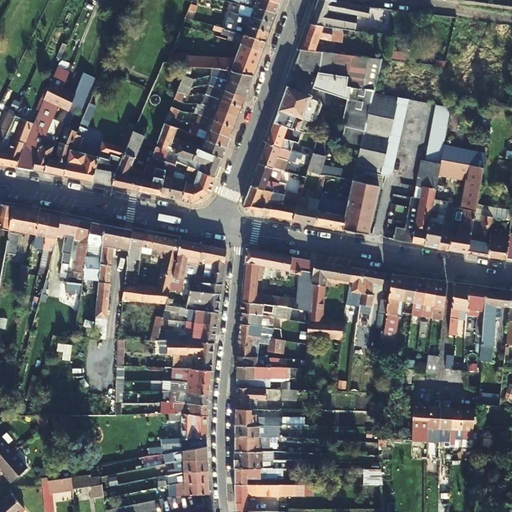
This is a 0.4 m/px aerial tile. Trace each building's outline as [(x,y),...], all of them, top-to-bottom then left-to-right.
[(240,0),(246,1),(245,5),(252,7),(275,13),(278,3),(266,0),(240,0)] [(317,0),(309,23),(334,27),(353,31),(356,14),(363,15),(365,5),(335,0),(332,0),(317,0)] [(228,11),(234,13),(236,3),(230,2),(228,11)] [(252,7),(245,5),(241,14),(249,16),(252,7)] [(275,13),(252,7),(249,16),(271,23),(275,13)] [(234,13),(228,11),(225,19),(232,21),(234,13)] [(232,21),(245,25),(249,16),(241,14),(234,13),(232,21)] [(249,16),(245,25),(268,33),(271,23),(249,16)] [(268,33),(245,25),(232,21),(225,19),(223,19),(221,27),(227,29),(235,31),(242,33),(264,41),(268,33)] [(334,27),(309,23),(299,49),(312,51),(318,36),(329,40),(334,27)] [(242,33),(235,31),(232,40),(239,42),(242,33)] [(264,41),(242,33),(239,42),(261,51),(264,41)] [(239,42),(236,50),(234,56),(208,54),(185,54),(186,52),(169,50),(165,62),(185,66),(192,66),(217,67),(227,68),(230,69),(252,74),(261,51),(239,42)] [(292,69),(318,72),(332,73),(334,53),(312,51),(299,49),(292,69)] [(332,73),(318,72),(313,88),(346,98),(340,125),(344,126),(341,140),(359,144),(371,91),(380,58),(356,56),(352,75),(332,73)] [(182,73),(187,76),(192,66),(185,66),(182,73)] [(227,68),(217,67),(214,74),(226,78),(230,69),(227,68)] [(39,107),(14,166),(32,170),(41,140),(45,132),(57,105),(64,89),(62,87),(68,73),(56,68),(39,107)] [(252,74),(230,69),(226,78),(247,86),(252,74)] [(192,78),(187,76),(182,73),(180,77),(184,79),(183,81),(190,83),(192,78)] [(211,84),(222,89),(226,78),(214,74),(211,84)] [(247,86),(226,78),(222,89),(244,96),(247,86)] [(79,79),(73,93),(69,104),(80,109),(90,84),(79,79)] [(207,94),(218,99),(222,89),(211,84),(207,94)] [(310,118),(311,118),(314,117),(318,103),(316,100),(309,98),(310,95),(286,86),(273,122),(274,123),(297,131),(297,129),(302,115),(310,118)] [(67,110),(69,104),(73,93),(64,89),(57,105),(67,110)] [(222,89),(218,99),(240,107),(244,96),(222,89)] [(408,99),(371,91),(359,144),(353,168),(384,175),(391,171),(408,99)] [(203,104),(215,109),(218,99),(207,94),(203,104)] [(169,105),(179,108),(180,108),(183,101),(172,98),(169,105)] [(218,99),(215,109),(236,117),(240,107),(218,99)] [(77,126),(83,129),(94,104),(88,101),(77,126)] [(236,117),(215,109),(203,104),(198,102),(197,102),(193,112),(200,114),(232,127),(236,117)] [(39,107),(29,103),(22,119),(20,119),(11,141),(2,137),(1,141),(0,143),(0,163),(14,166),(39,107)] [(166,114),(174,117),(179,108),(169,105),(166,114)] [(450,109),(435,105),(424,161),(420,160),(415,186),(413,198),(410,198),(404,230),(395,228),(393,239),(423,245),(428,220),(429,212),(432,198),(437,174),(439,160),(442,145),(450,109)] [(166,114),(163,122),(171,125),(174,117),(166,114)] [(232,127),(200,114),(196,125),(228,137),(232,127)] [(307,131),(311,118),(310,118),(302,115),(297,129),(307,131)] [(0,143),(1,141),(2,137),(8,124),(0,120),(0,143)] [(42,172),(47,159),(62,122),(58,120),(52,136),(45,132),(41,140),(32,170),(42,172)] [(150,155),(165,160),(167,162),(171,151),(167,149),(174,127),(171,125),(163,122),(150,155)] [(266,143),(289,150),(292,140),(283,137),(284,132),(315,140),(317,134),(307,131),(297,129),(297,131),(274,123),(273,122),(265,143),(266,143)] [(121,158),(135,126),(128,123),(118,146),(102,142),(99,151),(110,155),(121,158)] [(188,132),(203,138),(225,147),(228,137),(196,125),(191,123),(188,132)] [(141,179),(141,178),(127,174),(131,165),(134,157),(133,157),(142,136),(143,136),(145,129),(135,125),(135,126),(121,158),(110,185),(136,191),(141,179)] [(91,181),(96,157),(77,152),(86,130),(83,129),(77,126),(75,131),(68,148),(62,175),(73,177),(91,181)] [(68,148),(75,131),(65,127),(58,142),(53,160),(47,159),(42,172),(62,175),(68,148)] [(173,153),(176,154),(198,163),(199,162),(204,164),(201,171),(213,177),(225,147),(203,138),(199,149),(178,141),(173,153)] [(259,163),(272,167),(276,156),(294,162),(296,157),(309,160),(311,156),(309,156),(297,152),(289,150),(266,143),(265,143),(257,163),(259,163)] [(469,229),(472,214),(478,184),(484,154),(442,145),(439,160),(468,166),(464,179),(458,208),(461,209),(458,224),(457,224),(454,235),(451,234),(439,232),(436,248),(465,253),(465,251),(467,238),(469,229)] [(311,156),(312,151),(298,147),(297,152),(309,156),(311,156)] [(312,151),(311,156),(309,160),(308,165),(307,167),(320,171),(322,164),(319,163),(322,153),(312,150),(312,151)] [(108,160),(110,155),(99,151),(97,151),(96,157),(108,160)] [(198,163),(176,154),(174,160),(186,164),(193,167),(197,169),(201,171),(204,164),(199,162),(198,163)] [(121,158),(110,155),(108,160),(96,157),(91,181),(110,185),(121,158)] [(150,155),(146,165),(154,167),(151,177),(151,182),(141,179),(136,191),(158,195),(162,175),(165,160),(150,155)] [(174,160),(173,164),(185,168),(186,164),(174,160)] [(437,174),(464,179),(468,166),(439,160),(437,174)] [(257,163),(249,185),(272,191),(282,193),(284,189),(279,188),(280,183),(267,179),(270,171),(283,174),(284,171),(272,167),(259,163),(257,163)] [(307,168),(307,167),(308,165),(301,163),(298,174),(303,176),(304,176),(307,168)] [(352,173),(322,164),(320,171),(351,179),(352,173)] [(127,174),(141,178),(142,175),(144,170),(131,165),(127,174)] [(197,169),(191,184),(196,186),(201,171),(197,169)] [(183,172),(172,170),(170,177),(181,180),(183,172)] [(213,177),(201,171),(196,186),(191,184),(183,181),(179,200),(191,203),(207,193),(213,177)] [(162,175),(158,195),(166,197),(170,177),(162,175)] [(166,197),(179,200),(183,181),(183,180),(181,180),(170,177),(166,197)] [(352,179),(344,214),(340,229),(368,234),(379,185),(352,179)] [(491,217),(500,218),(509,219),(510,219),(511,213),(490,211),(490,216),(481,215),(486,185),(478,184),(472,214),(481,216),(478,231),(477,240),(467,238),(465,251),(465,253),(487,256),(487,255),(489,233),(491,217)] [(245,212),(268,217),(271,202),(268,201),(272,191),(249,185),(241,208),(245,212)] [(284,194),(281,204),(294,206),(296,206),(298,198),(284,194)] [(291,219),(291,220),(313,224),(316,209),(318,200),(299,196),(298,198),(296,206),(294,206),(291,219)] [(429,212),(435,212),(438,199),(432,198),(429,212)] [(294,206),(281,204),(271,202),(268,217),(291,220),(291,219),(294,206)] [(0,228),(8,230),(12,208),(12,207),(0,204),(0,228)] [(12,208),(8,230),(4,253),(14,255),(19,231),(34,234),(38,213),(38,212),(12,207),(12,208)] [(461,209),(458,208),(455,222),(453,222),(451,234),(454,235),(457,224),(458,224),(461,209)] [(313,224),(325,227),(329,212),(316,209),(313,224)] [(38,213),(34,234),(35,234),(33,248),(42,250),(49,216),(49,214),(38,212),(38,213)] [(340,229),(344,214),(329,212),(325,227),(340,229)] [(443,214),(435,212),(429,212),(428,220),(441,223),(443,214)] [(54,243),(55,238),(59,218),(59,216),(49,214),(49,216),(42,250),(38,266),(45,267),(50,243),(54,243)] [(59,218),(55,238),(63,240),(60,264),(61,264),(60,274),(62,275),(65,275),(67,265),(69,265),(73,241),(75,227),(77,227),(78,221),(78,220),(59,216),(59,218)] [(507,248),(508,233),(510,219),(509,219),(500,218),(498,234),(489,233),(487,255),(487,256),(505,259),(506,258),(507,248)] [(75,227),(73,241),(77,242),(71,282),(81,283),(81,280),(90,224),(91,223),(78,220),(78,221),(77,227),(75,227)] [(423,245),(436,248),(439,232),(441,223),(428,220),(423,245)] [(81,280),(97,282),(102,226),(102,225),(91,223),(90,224),(81,280)] [(94,319),(106,320),(113,248),(127,251),(130,232),(130,231),(102,225),(102,226),(97,282),(94,319)] [(477,240),(478,231),(469,229),(467,238),(477,240)] [(139,260),(141,248),(143,235),(143,233),(130,231),(130,232),(127,251),(125,269),(132,269),(133,259),(139,260)] [(143,235),(141,248),(150,250),(150,254),(157,255),(157,257),(161,258),(155,287),(136,284),(136,286),(124,285),(123,284),(121,299),(158,303),(155,316),(161,317),(163,309),(165,304),(169,282),(178,242),(178,240),(143,233),(143,235)] [(178,242),(169,282),(178,283),(181,279),(180,278),(184,262),(196,265),(197,261),(200,246),(200,245),(178,240),(178,242)] [(200,246),(197,261),(205,263),(204,274),(193,274),(190,282),(206,283),(219,283),(221,283),(225,250),(200,245),(200,246)] [(239,301),(272,305),(278,306),(289,307),(306,310),(307,310),(309,283),(308,282),(311,262),(312,260),(245,249),(240,299),(239,301)] [(348,281),(350,267),(312,260),(311,262),(308,282),(309,283),(307,310),(307,322),(306,332),(305,337),(340,339),(340,338),(343,321),(323,319),(325,278),(348,281)] [(25,278),(28,266),(22,265),(19,276),(25,278)] [(359,292),(362,269),(350,267),(348,281),(345,303),(358,305),(358,304),(359,292)] [(361,293),(371,294),(379,296),(383,273),(375,271),(362,269),(362,271),(359,292),(361,293)] [(399,316),(402,301),(405,278),(406,277),(391,274),(391,276),(386,300),(384,313),(375,365),(377,365),(388,367),(396,316),(399,316)] [(124,277),(123,284),(124,285),(136,286),(136,284),(137,279),(124,277)] [(405,278),(402,301),(407,302),(405,314),(410,314),(415,280),(415,279),(406,277),(405,278)] [(44,279),(30,330),(37,332),(28,365),(34,367),(43,370),(53,336),(73,338),(81,283),(71,282),(62,280),(61,282),(44,279)] [(425,280),(415,279),(415,280),(410,314),(405,342),(409,342),(412,321),(419,322),(420,311),(425,282),(425,280)] [(426,317),(430,318),(435,283),(435,282),(426,281),(425,280),(425,282),(420,311),(426,312),(426,317)] [(431,318),(441,319),(441,318),(445,285),(445,284),(436,282),(435,282),(435,283),(430,318),(431,318)] [(219,283),(206,283),(205,292),(218,293),(220,293),(221,283),(219,283)] [(448,320),(446,334),(452,335),(453,319),(455,319),(456,309),(465,310),(465,309),(466,289),(466,288),(464,287),(452,285),(452,287),(448,320)] [(465,309),(483,311),(484,292),(485,290),(466,288),(466,289),(465,309)] [(218,293),(205,292),(189,290),(188,290),(186,301),(199,303),(198,310),(216,312),(217,313),(220,293),(218,293)] [(479,405),(497,407),(501,363),(488,361),(494,306),(508,307),(509,296),(510,294),(489,291),(485,290),(484,292),(483,311),(483,322),(482,327),(482,336),(478,390),(478,405),(479,405)] [(359,292),(358,304),(359,304),(368,306),(370,306),(371,294),(361,293),(359,292)] [(384,313),(386,300),(379,299),(377,312),(384,313)] [(239,312),(259,314),(260,310),(271,312),(272,305),(239,301),(239,312)] [(165,304),(163,309),(176,312),(176,314),(182,315),(184,309),(184,308),(166,304),(165,304)] [(368,319),(370,306),(368,306),(359,304),(358,304),(358,305),(356,316),(358,317),(367,318),(368,319)] [(289,307),(278,306),(276,317),(288,319),(289,307)] [(216,324),(217,313),(216,312),(198,310),(195,310),(193,321),(214,324),(216,324)] [(273,316),(259,314),(239,312),(239,314),(238,324),(270,328),(271,322),(293,326),(294,320),(288,319),(276,317),(273,316)] [(162,318),(161,317),(155,316),(152,326),(153,326),(164,329),(167,319),(162,318)] [(356,316),(356,322),(354,338),(354,339),(352,349),(354,349),(364,351),(368,319),(367,318),(358,317),(356,316)] [(214,324),(193,321),(192,332),(213,335),(214,335),(216,324),(214,324)] [(294,331),(270,328),(238,324),(238,335),(280,340),(280,336),(293,337),(294,331)] [(148,340),(161,340),(164,329),(153,326),(152,326),(149,338),(148,340)] [(105,336),(105,327),(96,327),(96,336),(105,336)] [(192,332),(192,341),(198,341),(212,343),(214,343),(214,335),(213,335),(192,332)] [(278,358),(280,340),(238,335),(236,356),(257,357),(259,342),(268,344),(267,357),(278,358)] [(171,366),(176,367),(178,354),(185,354),(185,352),(193,352),(193,356),(197,357),(195,369),(209,371),(211,371),(214,343),(212,343),(198,341),(192,341),(187,341),(177,340),(166,340),(165,364),(171,364),(171,366)] [(257,357),(267,357),(268,344),(259,342),(257,357)] [(421,370),(421,371),(431,372),(435,373),(437,355),(424,353),(423,353),(421,370)] [(237,366),(255,366),(256,363),(263,364),(264,362),(289,362),(289,358),(278,358),(267,357),(257,357),(236,356),(236,359),(236,366),(237,366)] [(209,371),(195,369),(176,367),(171,366),(154,366),(154,374),(170,375),(170,381),(176,381),(185,382),(208,385),(209,385),(211,371),(209,371)] [(269,366),(255,366),(237,366),(236,366),(235,378),(269,377),(286,377),(286,366),(269,366)] [(25,400),(33,402),(43,370),(34,367),(25,400)] [(430,379),(431,372),(421,371),(412,370),(412,378),(412,384),(430,385),(430,379)] [(235,378),(235,387),(264,388),(269,389),(269,377),(235,378)] [(208,385),(185,382),(184,393),(207,395),(208,396),(209,385),(208,385)] [(235,408),(247,409),(247,399),(264,399),(264,388),(235,387),(234,408),(235,408)] [(184,393),(175,391),(169,391),(164,391),(164,401),(206,406),(207,406),(208,396),(207,395),(184,393)] [(7,413),(16,415),(22,415),(25,404),(11,400),(7,413)] [(206,416),(207,406),(206,406),(164,401),(163,413),(166,413),(181,413),(205,415),(206,416)] [(427,436),(427,427),(428,407),(413,406),(411,420),(416,420),(416,426),(422,427),(422,436),(415,436),(415,441),(423,441),(427,441),(427,436)] [(428,407),(427,427),(433,427),(432,437),(427,436),(427,441),(436,442),(438,407),(428,407)] [(438,407),(436,442),(448,443),(450,408),(438,407)] [(258,425),(263,425),(263,417),(255,416),(255,413),(249,413),(250,409),(247,409),(235,408),(234,408),(233,424),(235,424),(258,425)] [(472,409),(450,408),(448,443),(448,446),(452,446),(452,438),(471,439),(472,409)] [(181,413),(166,413),(167,421),(179,421),(178,438),(146,440),(147,455),(164,452),(172,451),(205,447),(206,446),(206,416),(205,415),(181,413)] [(233,424),(233,437),(234,437),(257,436),(258,436),(258,425),(235,424),(233,424)] [(272,425),(272,435),(285,436),(285,425),(272,425)] [(285,436),(272,435),(271,450),(284,450),(285,436)] [(233,446),(233,451),(234,450),(257,450),(257,436),(234,437),(233,437),(233,446)] [(0,463),(11,454),(0,441),(0,463)] [(174,462),(178,461),(182,460),(205,459),(206,459),(206,446),(205,447),(172,451),(174,462)] [(284,450),(271,450),(257,450),(234,450),(233,451),(233,459),(234,459),(261,459),(282,459),(310,459),(310,453),(300,452),(284,450)] [(11,454),(0,463),(0,474),(1,474),(8,483),(24,469),(11,454)] [(142,467),(163,463),(162,459),(141,463),(142,467)] [(166,474),(182,471),(205,470),(207,470),(206,459),(205,459),(182,460),(178,461),(178,467),(166,469),(166,474)] [(301,468),(310,468),(310,463),(261,462),(261,459),(234,459),(233,459),(233,468),(234,468),(301,468)] [(40,477),(41,477),(48,477),(53,476),(51,466),(38,468),(40,477)] [(363,484),(382,484),(382,474),(388,474),(388,467),(362,468),(363,484)] [(233,468),(233,483),(235,483),(245,483),(245,476),(278,477),(279,484),(293,484),(301,484),(301,468),(233,468)] [(167,480),(167,485),(183,482),(206,481),(207,481),(207,470),(205,470),(182,471),(182,477),(167,480)] [(99,485),(98,479),(97,473),(70,476),(72,488),(88,486),(89,496),(101,494),(99,487),(99,485)] [(48,477),(41,477),(41,479),(42,487),(42,489),(42,491),(43,511),(53,511),(52,490),(72,488),(70,476),(49,479),(48,477)] [(168,497),(182,494),(206,493),(208,493),(207,481),(206,481),(183,482),(167,485),(168,497)] [(237,510),(247,510),(246,495),(293,494),(293,484),(279,484),(245,483),(235,483),(233,483),(234,489),(235,504),(236,511),(237,510)] [(164,497),(164,488),(157,488),(157,491),(154,492),(155,497),(164,497)] [(0,511),(18,511),(21,510),(7,493),(0,499),(0,511)] [(206,493),(182,494),(183,506),(175,508),(174,502),(169,503),(169,511),(186,511),(208,507),(208,493),(206,493)] [(292,511),(296,511),(302,511),(302,499),(291,500),(291,511),(292,511)]
